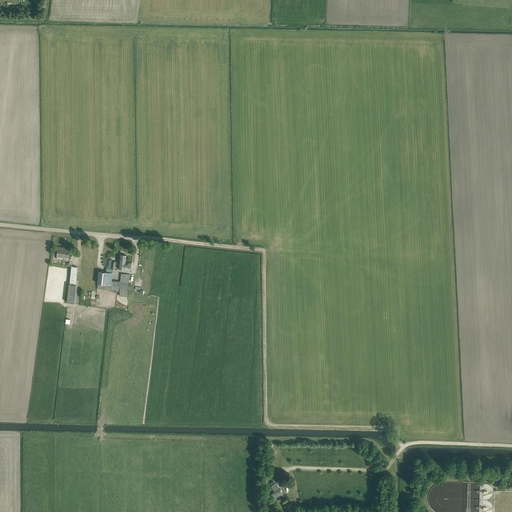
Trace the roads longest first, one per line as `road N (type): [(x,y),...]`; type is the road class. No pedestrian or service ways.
road 1 (track): [(511,446),(402,444),(399,428),(271,425),(264,250),(132,237)]
road 2 (unclassified): [(132,237),(0,224)]
